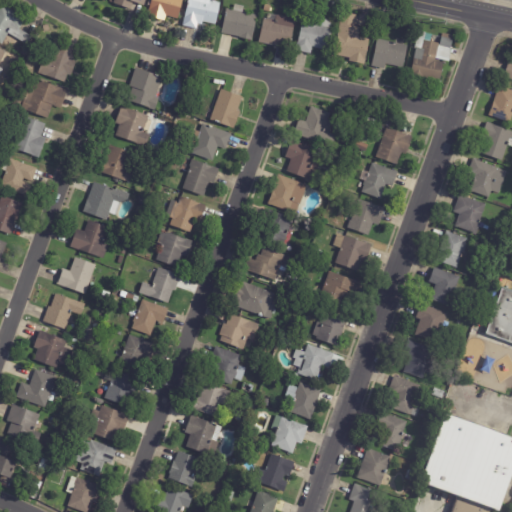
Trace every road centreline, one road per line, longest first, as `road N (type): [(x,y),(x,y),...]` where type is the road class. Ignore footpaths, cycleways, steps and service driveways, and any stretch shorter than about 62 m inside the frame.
road 1 (residential): [(494,18),(309,511)]
road 2 (residential): [(287,78),(125,511)]
road 3 (residential): [(455,117),(113,38),(50,0)]
road 4 (residential): [(113,38),(0,345)]
